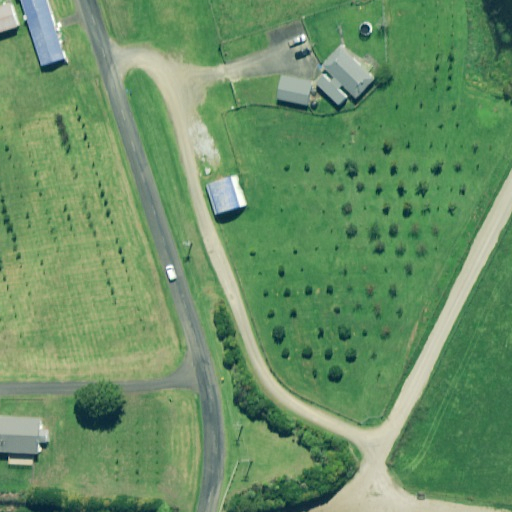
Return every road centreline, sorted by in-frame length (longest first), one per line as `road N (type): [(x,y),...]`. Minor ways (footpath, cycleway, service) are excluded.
road 1 (unclassified): [(203,511),(214,429),(206,370),(85,0)]
road 2 (track): [(312,511),(363,496),(511,192)]
